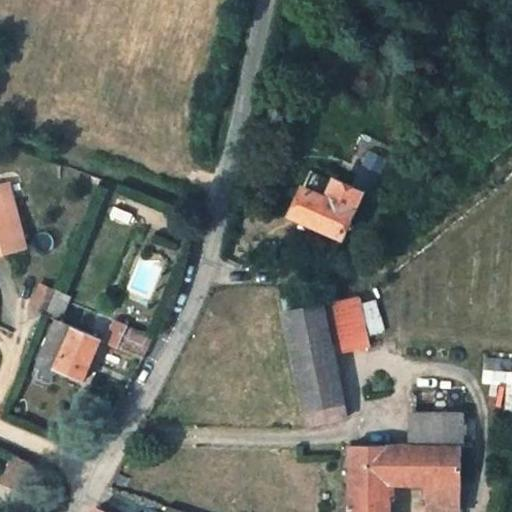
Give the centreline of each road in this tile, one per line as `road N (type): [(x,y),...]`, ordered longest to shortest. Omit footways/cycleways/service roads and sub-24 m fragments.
road 1 (unclassified): [(263,0),(209,273),(101,470)]
road 2 (unknown): [(125,427),(317,443)]
